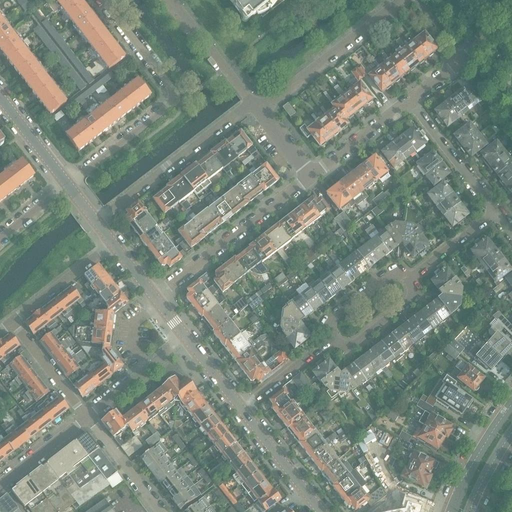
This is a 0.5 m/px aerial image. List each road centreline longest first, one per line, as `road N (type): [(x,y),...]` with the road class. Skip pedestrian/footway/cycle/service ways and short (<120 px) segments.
road 1 (residential): [(102,0),(174,102),(67,185)]
road 2 (residential): [(154,296),(310,177)]
road 3 (residential): [(96,222),(251,103)]
road 4 (residential): [(260,110),(401,0)]
road 5 (residential): [(408,101),(495,212)]
road 6 (residential): [(251,103),(170,0)]
road 7 (tertiary): [(320,511),(240,408)]
road 8 (residential): [(408,101),(511,21)]
road 9 (residential): [(11,322),(112,243)]
road 10 (residential): [(310,177),(408,101)]
road 11 (tertiary): [(511,404),(450,511)]
road 12 (residential): [(11,322),(86,417)]
road 13 (residential): [(326,342),(353,345),(409,301),(408,279)]
